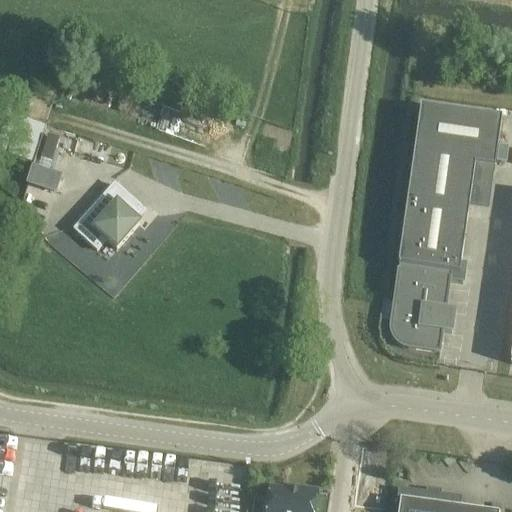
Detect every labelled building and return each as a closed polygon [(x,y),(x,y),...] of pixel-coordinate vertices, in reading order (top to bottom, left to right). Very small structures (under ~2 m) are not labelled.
[(400,348),(408,351),(439,356),(443,334),(451,335),(454,315),(445,314),(450,281),(450,277),(459,279),(475,170),(494,172),(501,123),(421,112),(398,270),(399,270),(391,328),(391,336),(395,343),(400,348)] [(8,115),(0,139),(0,154),(26,163),(33,166),(46,128),(8,115)] [(499,148),(496,164),(506,165),(508,149),(499,148)] [(32,169),(27,184),(55,193),(59,177),(53,175),(32,169)] [(95,216),(87,223),(77,234),(97,252),(106,242),(116,252),(139,226),(135,223),(144,212),(136,205),(127,215),(116,206),(109,214),(102,208),(95,216)] [(270,490),(267,510),(266,511),(314,511),(317,493),(301,491),(301,495),(270,490)] [(399,492),(396,511),(395,511),(459,511),(461,501),(399,492)]
